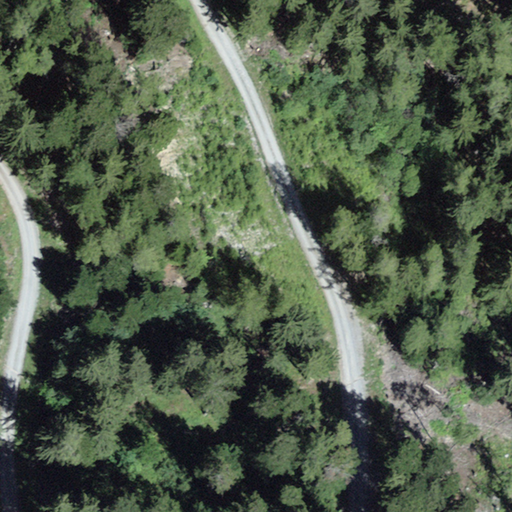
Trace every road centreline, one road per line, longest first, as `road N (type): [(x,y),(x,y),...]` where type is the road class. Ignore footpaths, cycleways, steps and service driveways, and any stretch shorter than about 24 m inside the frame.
road 1 (track): [(205,0),(327,288),(353,426),(348,511)]
road 2 (track): [(10,511),(2,474),(25,231),(0,195)]
